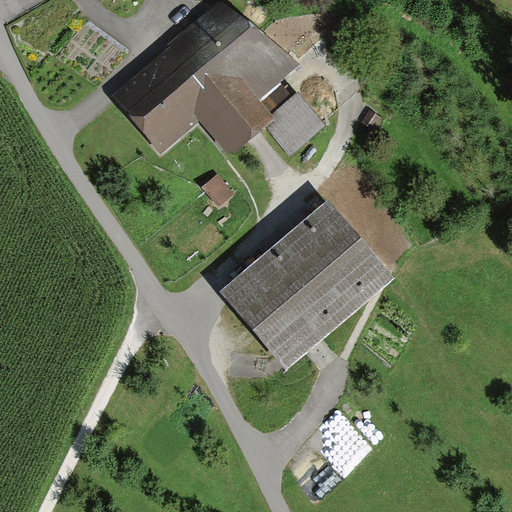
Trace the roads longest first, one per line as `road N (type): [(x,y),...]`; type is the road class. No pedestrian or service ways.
road 1 (unclassified): [(0,41),(47,131),(156,300)]
road 2 (track): [(156,300),(200,361),(281,511)]
road 3 (track): [(156,300),(44,511)]
